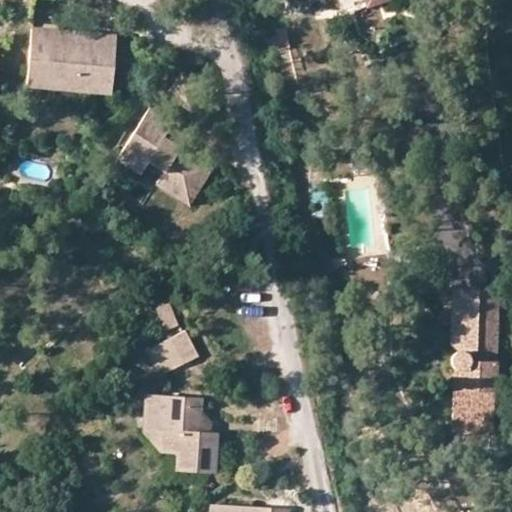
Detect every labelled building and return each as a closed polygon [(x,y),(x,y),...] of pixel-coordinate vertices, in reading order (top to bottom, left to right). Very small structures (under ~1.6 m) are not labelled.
[(350,0),(330,0),(334,9),(352,3),(350,0)] [(112,34),(79,32),(77,44),(46,43),(46,29),(29,28),(26,84),(38,84),(45,76),(59,77),(65,87),(84,88),(95,79),(110,81),(112,34)] [(77,44),(79,32),(46,29),(46,43),(77,44)] [(274,51),(289,47),(286,32),(270,35),(274,51)] [(201,86),(181,73),(168,94),(188,107),(201,86)] [(38,84),(65,87),(59,77),(45,76),(38,84)] [(154,180),(177,195),(184,185),(192,189),(206,167),(160,136),(170,121),(148,107),(116,156),(139,170),(145,160),(160,169),(154,180)] [(184,185),(177,195),(185,200),(192,189),(184,185)] [(495,378),(497,377),(497,361),(495,361),(497,321),(477,321),(478,289),(451,289),(450,366),(457,370),(458,388),(453,390),(452,430),(492,431),(493,391),(496,390),(495,378)] [(161,331),(177,325),(169,300),(152,306),(161,331)] [(184,330),(146,350),(160,376),(198,356),(184,330)] [(497,361),(497,377),(506,377),(506,361),(497,361)] [(203,415),(185,395),(149,392),(145,428),(162,430),(163,447),(179,450),(179,467),(215,471),(218,435),(212,434),(202,434),(203,415)] [(204,397),(185,395),(203,415),(204,397)] [(211,422),(203,415),(202,434),(212,434),(211,422)]
